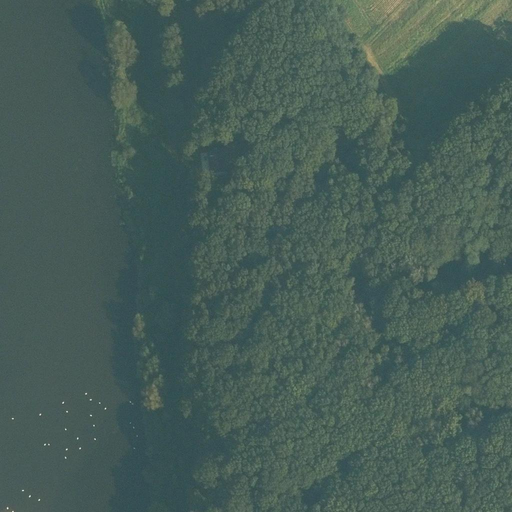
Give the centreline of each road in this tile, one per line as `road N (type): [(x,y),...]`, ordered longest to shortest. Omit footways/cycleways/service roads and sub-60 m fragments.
road 1 (track): [(303,0),(500,353)]
road 2 (track): [(500,353),(242,511)]
road 3 (track): [(194,106),(282,0)]
